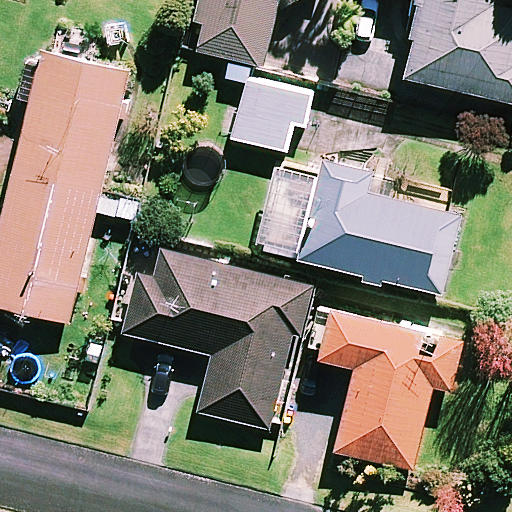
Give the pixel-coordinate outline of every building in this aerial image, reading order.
[(205,0),(194,56),(269,71),(282,7),(303,4),(310,0),(205,0)] [(501,0),(432,0),(412,85),(511,108),(511,13),(498,11),(501,0)] [(100,39),(55,28),(1,254),(0,253),(0,311),(75,329),(101,220),(121,225),(125,205),(105,200),(134,79),(92,69),(100,39)] [(318,97),(251,81),(236,143),(302,160),(318,97)] [(368,281),(366,290),(384,294),(386,286),(446,301),(465,221),(372,198),(377,179),(330,167),(305,266),(368,281)] [(311,290),(168,252),(160,284),(145,280),(129,338),(219,362),(204,417),(273,435),(311,290)] [(469,350),(339,316),(326,366),(360,375),(340,455),(417,475),(438,394),(456,398),(469,350)]
